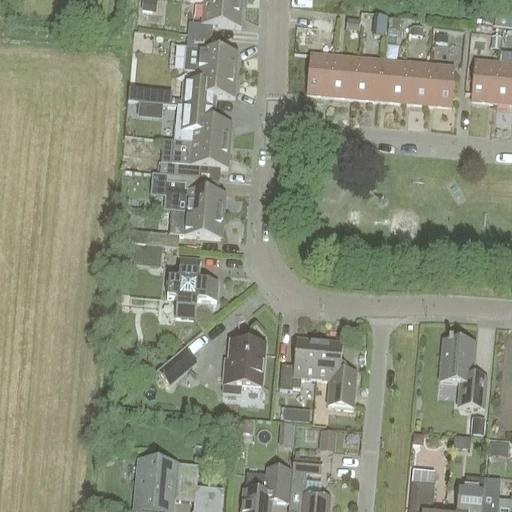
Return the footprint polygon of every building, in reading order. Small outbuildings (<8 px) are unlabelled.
[(151,15),(152,3),(143,2),(142,14),(151,15)] [(240,31),(242,8),(203,4),(202,8),(195,7),(194,20),(201,21),(201,27),(189,26),(188,39),(211,41),(212,29),(240,31)] [(333,34),(335,20),(313,18),(312,32),(333,34)] [(347,23),(346,34),(358,35),(359,24),(347,23)] [(388,35),(396,36),(397,23),(389,23),(388,35)] [(413,31),(412,40),(422,41),(422,32),(413,31)] [(446,47),(447,39),(436,38),(435,46),(446,47)] [(210,53),(211,41),(188,39),(185,74),(197,75),(196,85),(182,84),(180,109),(205,111),(206,99),(233,102),(237,55),(210,53)] [(500,52),(501,40),(492,39),(491,51),(500,52)] [(331,100),(335,61),(310,58),(306,98),(331,100)] [(355,103),(358,63),(335,61),(331,100),(355,103)] [(379,105),(382,65),(358,63),(355,103),(379,105)] [(403,107),(406,67),(382,65),(379,105),(403,107)] [(495,107),(499,67),(474,65),(471,105),(495,107)] [(426,109),(430,69),(406,67),(403,107),(426,109)] [(511,108),(511,68),(499,67),(495,107),(511,108)] [(455,72),(430,69),(426,109),(451,111),(455,72)] [(128,92),(127,105),(130,105),(137,106),(162,108),(168,108),(170,96),(131,92),(128,92)] [(204,124),(205,111),(180,109),(177,109),(174,144),(229,149),(231,126),(204,124)] [(227,172),(229,149),(174,144),(172,167),(160,166),(159,178),(167,179),(199,182),(200,170),(227,172)] [(198,194),(199,182),(167,179),(166,200),(181,201),(179,216),(185,216),(223,220),(225,197),(198,194)] [(185,216),(179,216),(171,215),(169,238),(179,239),(221,243),(223,220),(185,216)] [(145,249),(146,249),(159,250),(162,250),(178,252),(179,239),(169,238),(146,236),(145,249)] [(118,254),(117,270),(136,271),(137,266),(158,268),(158,257),(159,250),(146,249),(145,254),(145,256),(118,254)] [(216,306),(218,285),(198,284),(200,264),(180,263),(178,282),(168,281),(166,302),(176,302),(175,322),(195,323),(196,304),(216,306)] [(248,346),(230,345),(228,364),(224,367),(222,397),(240,399),(241,390),(261,391),(265,347),(261,347),(257,344),(253,343),(248,346)] [(316,383),(319,345),(296,343),(293,370),(281,369),(279,393),(292,395),(292,392),(300,393),(301,382),(316,383)] [(483,413),(486,381),(472,380),(475,347),(442,344),(439,385),(459,387),(457,411),(483,413)] [(353,413),(356,376),(340,374),(342,347),(319,345),(316,383),(329,385),(327,410),(353,413)] [(170,390),(197,367),(185,352),(157,375),(170,390)] [(301,414),(284,412),(283,425),(300,426),(301,414)] [(486,422),(472,421),(470,438),(484,439),(486,422)] [(251,425),(237,423),(236,435),(250,436),(251,425)] [(284,428),(281,448),(293,450),(296,430),(284,428)] [(335,456),(337,436),(321,435),(319,455),(335,456)] [(413,437),(413,447),(419,448),(422,445),(423,438),(413,437)] [(509,448),(490,446),(489,461),(508,463),(509,448)] [(288,511),(328,511),(329,502),(304,499),(306,477),(320,479),(321,467),(293,464),(288,511)] [(221,511),(223,494),(196,491),(198,470),(138,465),(134,511),(172,511),(173,504),(194,506),(193,511),(221,511)] [(267,473),(266,479),(247,477),(245,495),(243,495),(241,511),(270,511),(271,505),(287,507),(290,475),(267,473)] [(432,511),(434,488),(435,475),(413,473),(409,511),(432,511)] [(480,511),(483,482),(466,480),(462,511),(480,511)] [(484,482),(483,494),(499,495),(500,483),(484,482)] [(483,494),(480,511),(511,511),(511,499),(511,500),(511,504),(499,503),(499,495),(483,494)]
